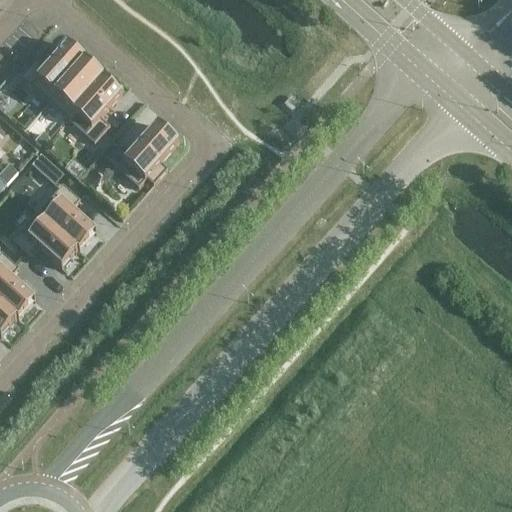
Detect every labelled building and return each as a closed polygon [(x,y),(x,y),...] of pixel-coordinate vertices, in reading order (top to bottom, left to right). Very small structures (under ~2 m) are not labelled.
[(48,106),(85,66),(68,50),(69,49),(68,48),(55,62),(45,73),(36,65),(21,82),(48,106)] [(67,123),(103,82),(86,67),(87,65),(86,64),(85,66),(48,106),(67,123)] [(122,99),(103,82),(67,123),(94,148),(110,131),(100,123),(122,99)] [(161,167),(179,147),(178,147),(176,148),(157,131),(159,129),(158,129),(133,156),(124,148),(108,165),(139,192),(147,183),(154,189),(168,174),(161,167)] [(43,136),(35,145),(41,151),(49,142),(43,136)] [(9,169),(3,175),(12,183),(18,177),(9,169)] [(12,183),(3,175),(0,178),(0,183),(7,189),(12,183)] [(80,205),(63,190),(54,199),(61,205),(46,223),(45,224),(78,254),(79,256),(80,255),(79,253),(94,236),(96,237),(97,237),(72,214),(80,205)] [(78,254),(45,224),(46,223),(39,217),(13,245),(30,260),(38,251),(62,272),(78,254)] [(19,273),(2,257),(0,259),(0,306),(18,322),(17,322),(18,323),(19,323),(18,321),(33,304),(35,305),(36,304),(11,282),(19,273)] [(18,322),(0,306),(0,339),(1,340),(17,322),(18,322)]
